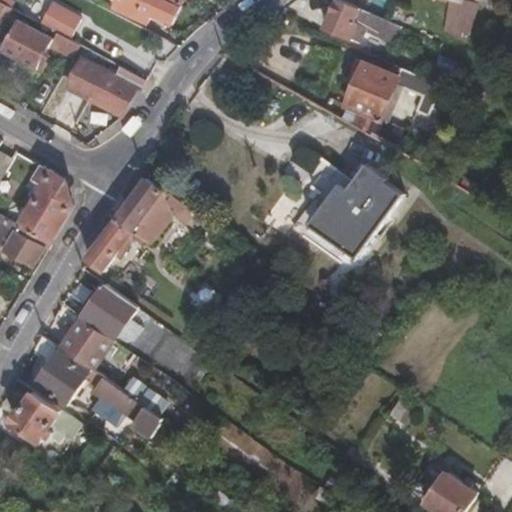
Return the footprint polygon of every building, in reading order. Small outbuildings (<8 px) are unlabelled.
[(0,0),(0,13),(3,15),(10,3),(4,0),(0,0)] [(177,22),(185,5),(174,0),(125,0),(122,7),(148,20),(153,10),(177,22)] [(367,9),(346,0),(340,0),(329,29),(354,39),(359,28),(367,9)] [(401,24),(367,9),(359,28),(364,30),(394,42),(401,24)] [(53,43),(75,55),(82,42),(60,30),(57,36),(21,18),(4,49),(39,67),(53,43)] [(359,28),(354,39),(360,42),(364,30),(359,28)] [(142,90),(148,78),(125,65),(120,73),(86,56),(70,86),(123,113),(138,88),(142,90)] [(357,111),(350,126),(379,141),(404,81),(370,67),(353,109),(357,111)] [(408,70),(404,81),(432,93),(437,81),(408,70)] [(70,178),(47,163),(40,177),(48,182),(23,224),(53,242),(76,205),(70,178)] [(392,189),(393,186),(375,170),(360,188),(336,166),(318,187),(326,193),(298,226),(308,234),(315,227),(345,254),(355,242),(367,252),(409,203),(392,189)] [(164,191),(148,179),(90,257),(107,268),(133,233),(146,215),(162,194),(164,191)] [(174,197),(164,191),(162,194),(179,208),(184,201),(176,194),(174,197)] [(197,212),(184,201),(179,208),(177,211),(190,222),(197,212)] [(0,227),(2,229),(10,217),(0,211),(0,227)] [(146,215),(133,233),(145,242),(158,225),(146,215)] [(53,242),(23,224),(10,217),(2,229),(0,232),(0,239),(10,246),(9,248),(36,265),(48,245),(51,247),(53,242)] [(174,296),(180,288),(144,260),(138,269),(174,296)] [(113,287),(108,283),(88,313),(119,335),(140,306),(113,287)] [(117,339),(85,317),(65,345),(88,361),(97,367),(117,339)] [(65,345),(46,331),(37,346),(53,360),(37,383),(69,405),(86,383),(139,420),(135,426),(154,439),(166,424),(165,423),(168,419),(97,367),(88,361),(84,365),(62,350),(65,345)] [(155,358),(182,377),(198,354),(170,335),(155,358)] [(74,437),(84,423),(38,389),(15,421),(41,441),(47,434),(51,437),(53,434),(62,440),(68,433),(74,437)] [(403,421),(418,400),(409,394),(394,415),(403,421)] [(443,511),(465,511),(479,492),(449,471),(429,502),(443,511)]
